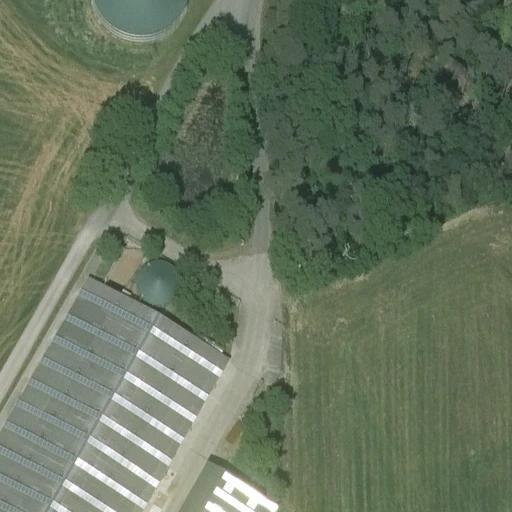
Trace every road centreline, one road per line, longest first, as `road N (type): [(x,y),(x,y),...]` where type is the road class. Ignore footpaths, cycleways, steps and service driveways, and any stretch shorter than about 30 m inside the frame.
road 1 (track): [(0,389),(230,0)]
road 2 (unclassified): [(259,320),(251,55),(258,0)]
